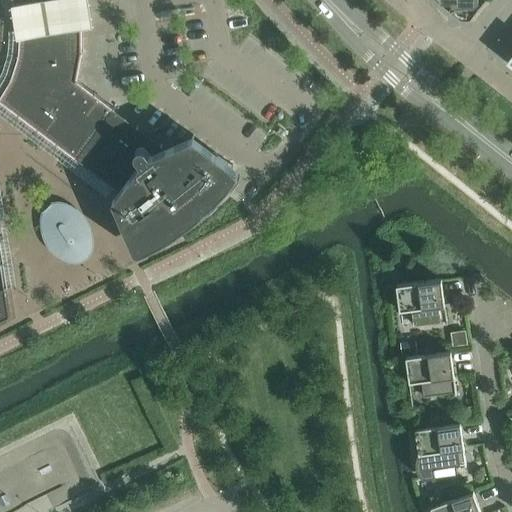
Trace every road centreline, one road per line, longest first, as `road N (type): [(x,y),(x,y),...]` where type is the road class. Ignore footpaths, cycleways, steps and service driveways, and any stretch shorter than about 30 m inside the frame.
road 1 (tertiary): [(511,162),(327,0)]
road 2 (residential): [(511,498),(493,442),(474,301)]
